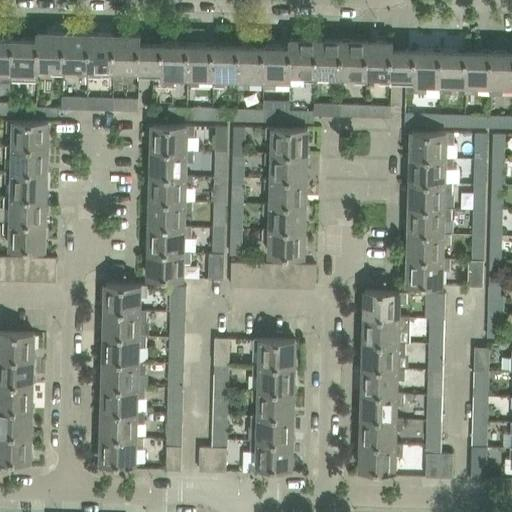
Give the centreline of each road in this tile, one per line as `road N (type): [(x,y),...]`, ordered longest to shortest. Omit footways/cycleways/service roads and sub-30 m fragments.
road 1 (residential): [(196,491),(201,301),(329,301)]
road 2 (residential): [(461,499),(460,300)]
road 3 (residential): [(325,494),(329,301)]
road 4 (residential): [(76,487),(81,298)]
road 5 (residential): [(81,298),(83,193),(92,176),(128,176)]
road 6 (residential): [(329,301),(346,268),(348,189),(375,171)]
road 7 (residential): [(325,494),(461,499)]
road 8 (residential): [(76,487),(196,491)]
